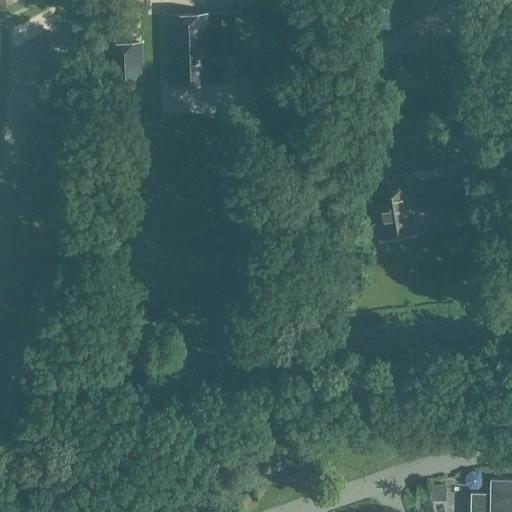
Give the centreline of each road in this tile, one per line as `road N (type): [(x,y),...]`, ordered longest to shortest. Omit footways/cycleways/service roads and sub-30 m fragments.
road 1 (tertiary): [(511,328),(254,357),(0,398)]
road 2 (residential): [(511,454),(386,477)]
